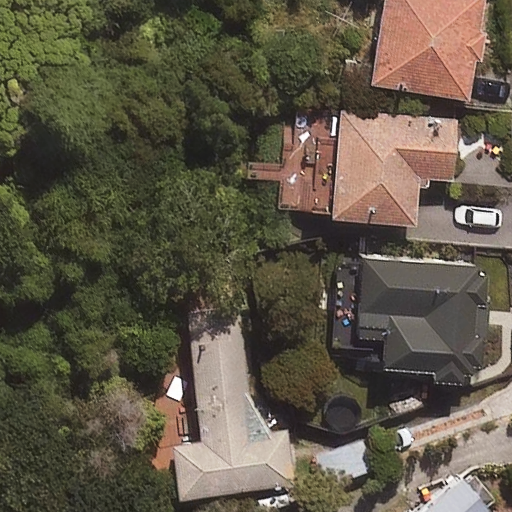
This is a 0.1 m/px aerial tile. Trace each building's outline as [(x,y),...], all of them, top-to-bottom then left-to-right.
[(482,30),(477,29),(481,0),(377,0),(363,83),(464,100),(472,58),(477,59),(482,30)] [(453,121),(334,109),(331,142),(282,137),(275,205),(321,210),(320,218),(406,226),(411,180),(447,184),(453,121)] [(483,266),(354,260),(350,340),(377,341),(376,369),(433,372),(432,381),(477,384),(483,266)] [(247,439),(235,330),(182,336),(193,443),(163,446),(168,498),(287,485),(281,436),(247,439)] [(481,511),(480,511),(490,503),(466,475),(457,482),(454,479),(414,511),(481,511)]
